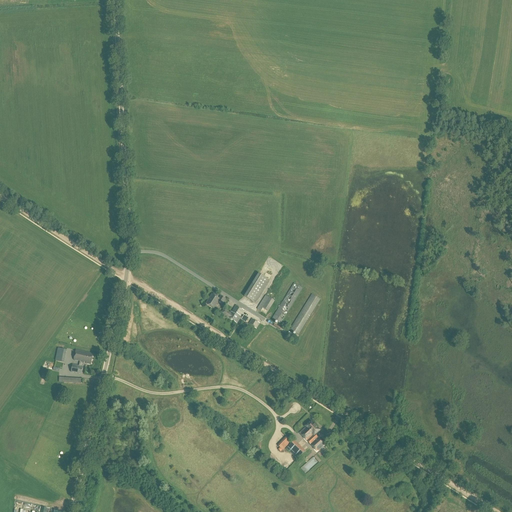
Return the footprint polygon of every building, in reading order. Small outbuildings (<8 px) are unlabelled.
[(244,297),(254,303),(268,280),(258,274),(244,297)] [(272,319),(280,324),(302,288),(294,283),(272,319)] [(206,304),(213,308),(218,302),(222,305),(225,299),(221,296),(219,299),(212,295),(206,304)] [(290,330),(298,335),(320,299),(312,295),(290,330)] [(256,309),(266,315),(274,301),(265,296),(256,309)] [(227,317),(237,324),(240,318),(246,322),(249,319),(244,316),(243,318),(240,316),(244,311),(236,305),(231,312),(230,313),(224,309),(222,313),(227,317)] [(248,324),(256,329),(260,324),(252,319),(248,324)] [(55,361),(63,363),(66,350),(57,348),(55,361)] [(71,372),(81,374),(84,362),(87,363),(87,364),(90,365),(91,364),(93,354),(76,350),(74,360),(80,361),(79,366),(72,365),(71,372)] [(300,433),(317,451),(324,444),(318,438),(319,437),(316,434),(319,431),(311,421),(305,426),(306,427),(300,433)] [(284,450),(293,441),(287,436),(279,445),(284,450)] [(305,451),(294,441),(288,447),(299,457),(305,451)]
